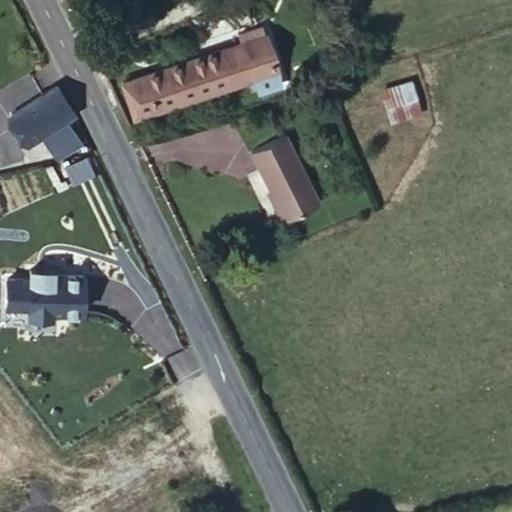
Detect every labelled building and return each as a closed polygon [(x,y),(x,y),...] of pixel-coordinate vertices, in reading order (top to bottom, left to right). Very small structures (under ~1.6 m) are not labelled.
[(256,36),(140,76),(153,109),(267,71),(275,89),(301,78),(278,20),(255,30),(256,36)] [(384,104),(413,95),(410,80),(380,87),(384,104)] [(54,86),(6,106),(21,134),(68,112),(54,86)] [(418,109),(413,95),(384,104),(389,118),(418,109)] [(287,135),(253,151),(284,219),(319,203),(287,135)]
